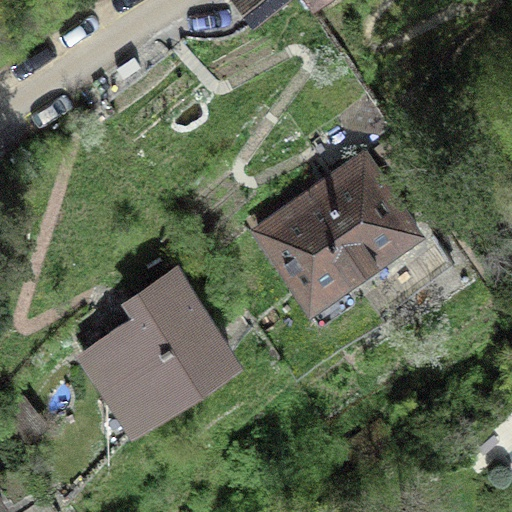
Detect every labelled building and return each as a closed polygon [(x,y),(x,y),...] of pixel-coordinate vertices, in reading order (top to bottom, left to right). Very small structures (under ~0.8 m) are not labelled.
[(231,0),(252,30),(291,0),(231,0)] [(304,0),(314,14),(334,0),(304,0)] [(345,279),(418,226),(363,151),(258,227),(307,295),(307,306),(319,322),(357,295),(345,279)] [(87,351),(132,416),(230,350),(175,269),(133,297),(144,313),(87,351)] [(17,391),(0,426),(13,446),(43,421),(17,391)] [(54,511),(55,511),(42,493),(17,511),(54,511)]
